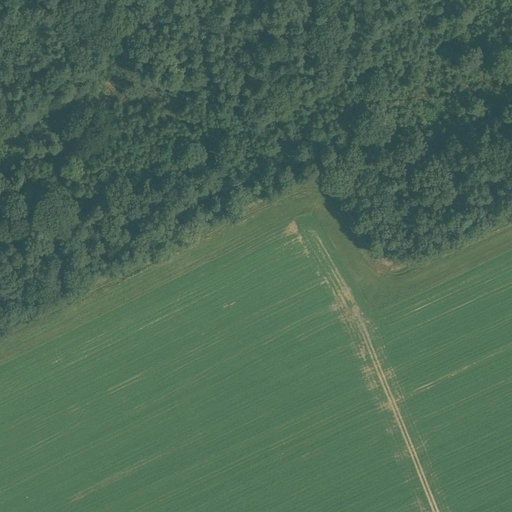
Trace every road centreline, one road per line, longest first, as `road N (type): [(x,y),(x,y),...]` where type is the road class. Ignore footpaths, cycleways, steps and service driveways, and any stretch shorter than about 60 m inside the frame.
road 1 (unknown): [(273,0),(289,112),(319,162),(183,201),(0,290)]
road 2 (track): [(322,185),(278,195),(0,333)]
